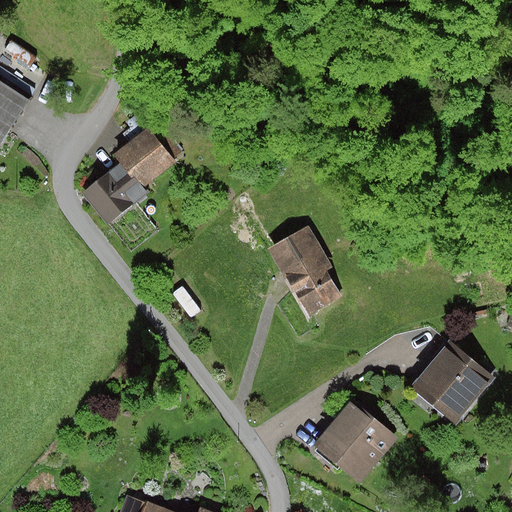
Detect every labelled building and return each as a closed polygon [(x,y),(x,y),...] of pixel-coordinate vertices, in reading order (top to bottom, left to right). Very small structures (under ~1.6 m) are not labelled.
[(0,145),(29,100),(0,81),(0,145)] [(121,164),(83,193),(107,224),(149,192),(144,187),(185,155),(162,126),(153,133),(149,128),(114,155),(121,164)] [(309,226),(269,250),(308,317),(342,297),(327,271),(333,268),(309,226)] [(495,378),(449,341),(410,389),(456,427),(495,378)] [(350,401),(314,446),(362,484),(398,439),(350,401)] [(147,503),(127,496),(121,511),(208,511),(199,508),(198,511),(174,511),(147,502),(147,503)]
